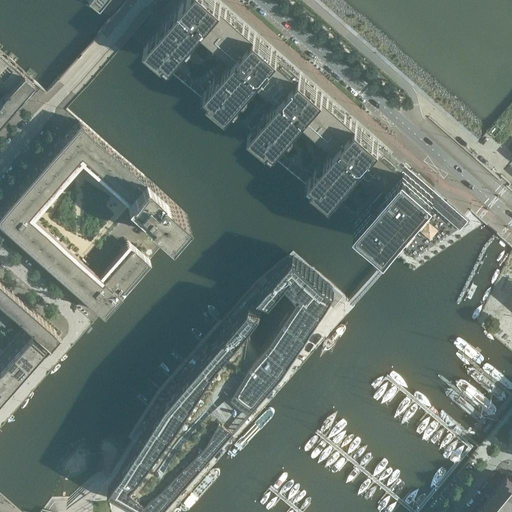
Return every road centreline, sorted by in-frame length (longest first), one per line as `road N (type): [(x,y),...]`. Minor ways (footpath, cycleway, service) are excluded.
road 1 (tertiary): [(509,217),(260,0)]
road 2 (residential): [(346,304),(166,511)]
road 3 (residential): [(0,416),(81,324),(0,252)]
road 4 (residential): [(144,0),(53,104)]
